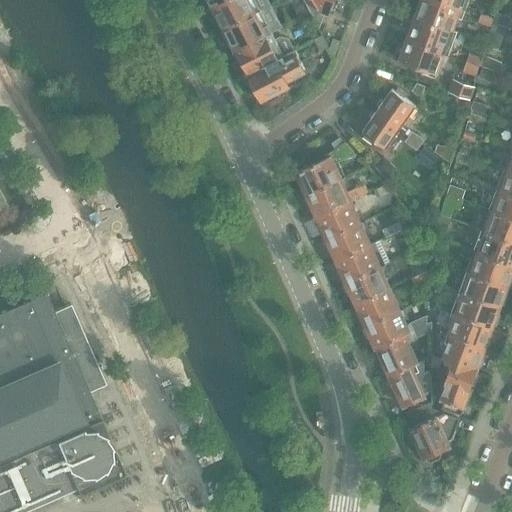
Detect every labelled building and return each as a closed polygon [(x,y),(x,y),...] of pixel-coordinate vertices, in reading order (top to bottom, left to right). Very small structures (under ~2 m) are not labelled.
[(225,0),(213,7),(225,29),(260,11),(254,0),(225,0)] [(314,0),(320,11),(329,14),(330,12),(333,10),(334,5),(334,1),(334,0),(314,0)] [(415,12),(416,15),(415,17),(452,31),(457,18),(462,19),(466,9),(439,0),(437,0),(437,1),(434,0),(421,0),(420,5),(418,7),(415,12)] [(468,0),(434,0),(437,1),(437,0),(439,0),(466,9),(468,0)] [(311,13),(306,3),(300,5),(297,13),(301,19),(311,13)] [(260,11),(225,29),(237,52),(272,33),(260,11)] [(493,19),(492,23),(507,28),(511,18),(496,12),(493,19)] [(481,15),(478,22),(491,27),(492,23),(493,19),(481,15)] [(421,44),(421,46),(448,56),(452,45),(447,44),(452,31),(415,17),(414,19),(412,21),(410,27),(411,30),(408,38),(421,44)] [(272,33),(237,52),(248,74),(284,55),(294,50),(289,40),(282,37),(276,40),(272,33)] [(323,36),(314,40),(320,52),(329,48),(323,36)] [(400,55),(401,58),(400,60),(422,68),(420,73),(435,78),(440,64),(444,66),(448,56),(421,46),(421,44),(408,38),(404,47),(402,49),(400,55)] [(333,39),(329,49),(334,57),(340,42),(333,39)] [(250,78),(249,80),(252,85),(254,86),(262,102),(265,101),(269,103),(278,98),(279,94),(279,93),(295,84),(296,81),(295,78),(306,72),(294,50),(284,55),(248,74),(249,75),(248,75),(250,78)] [(481,59),(479,66),(483,67),(498,73),(502,63),(483,54),(481,59)] [(466,62),(479,67),(479,66),(481,59),(469,55),(466,62)] [(466,62),(463,70),(476,74),(479,67),(466,62)] [(483,69),(480,78),(494,83),(498,73),(483,67),(483,69)] [(453,79),(448,93),(468,100),(473,87),(453,79)] [(417,83),(411,91),(417,95),(422,95),(425,87),(417,83)] [(377,111),(402,128),(416,106),(405,98),(407,95),(397,88),(395,92),(392,89),(377,111)] [(474,101),(472,110),(483,114),(486,105),(474,101)] [(365,134),(363,137),(372,144),(375,141),(387,149),(402,128),(377,111),(362,132),(365,134)] [(443,120),(434,150),(451,163),(462,125),(443,120)] [(409,130),(408,132),(422,142),(424,140),(409,130)] [(466,131),(464,138),(474,141),(477,135),(466,131)] [(422,142),(408,132),(406,134),(410,136),(406,142),(417,150),(422,142)] [(297,172),(301,182),(298,183),(303,194),(304,193),(305,195),(341,179),(341,178),(345,177),(338,162),(356,154),(346,144),(346,143),(345,143),(330,154),(323,155),(317,160),(319,162),(297,172)] [(459,152),(457,159),(468,163),(471,156),(459,152)] [(384,156),(375,165),(386,177),(396,169),(384,156)] [(511,171),(505,169),(497,189),(511,194),(511,171)] [(305,195),(306,197),(304,197),(309,208),(312,207),(316,216),(351,201),(362,196),(358,188),(347,193),(341,179),(305,195)] [(511,194),(497,189),(490,210),(506,216),(509,215),(511,216),(511,194)] [(321,226),(318,227),(323,237),(324,237),(325,239),(361,222),(351,201),(316,216),(321,226)] [(490,210),(482,231),(499,237),(502,236),(508,238),(509,241),(511,241),(511,216),(509,215),(506,216),(490,210)] [(449,219),(441,215),(437,227),(446,230),(449,219)] [(361,222),(325,239),(325,240),(324,241),(329,252),(332,250),(336,260),(371,244),(361,222)] [(419,222),(402,230),(405,238),(426,229),(419,222)] [(511,241),(509,241),(508,238),(502,236),(499,237),(482,231),(474,251),(491,258),(494,257),(500,259),(501,261),(511,265),(511,241)] [(336,260),(340,269),(337,271),(342,281),(343,281),(344,283),(381,266),(390,262),(380,240),(371,244),(336,260)] [(511,265),(501,261),(500,259),(494,257),(491,258),(474,251),(467,272),(484,278),(486,277),(492,279),(494,282),(508,287),(509,285),(511,286),(511,284),(511,265)] [(345,284),(344,285),(349,295),(351,294),(356,304),(391,288),(381,266),(344,283),(345,284)] [(413,278),(416,286),(428,281),(428,271),(413,278)] [(467,272),(459,292),(476,298),(479,297),(485,300),(486,302),(501,307),(501,305),(504,306),(508,295),(505,294),(508,287),(494,282),(492,279),(486,277),(484,278),(467,272)] [(450,289),(436,283),(436,298),(450,289)] [(360,313),(357,314),(362,325),(363,324),(364,327),(401,310),(391,288),(356,304),(360,313)] [(501,316),(498,315),(501,307),(486,302),(485,300),(479,297),(476,298),(459,292),(452,312),(469,319),(471,318),(477,320),(479,322),(493,328),(494,325),(497,326),(501,316)] [(0,511),(23,511),(75,489),(77,495),(125,474),(101,419),(100,420),(98,414),(99,414),(89,392),(106,385),(71,304),(55,311),(53,311),(46,293),(0,313),(0,511)] [(364,327),(365,328),(363,329),(368,339),(371,338),(375,348),(428,324),(428,314),(408,323),(401,310),(364,327)] [(444,332),(448,334),(461,339),(464,338),(470,340),(471,343),(486,348),(487,345),(489,346),(493,336),(491,335),(493,328),(479,322),(477,320),(471,318),(469,319),(452,312),(444,332)] [(383,362),(380,363),(385,374),(386,373),(388,376),(411,366),(418,363),(409,342),(432,332),(432,322),(428,324),(375,348),(376,348),(377,348),(383,362)] [(449,344),(444,356),(448,361),(452,363),(477,372),(476,372),(477,368),(478,368),(479,366),(482,367),(486,356),(483,355),(486,348),(471,343),(470,340),(464,338),(461,339),(448,334),(445,342),(449,344)] [(442,359),(432,355),(432,367),(439,368),(442,359)] [(476,374),(477,372),(452,363),(445,382),(447,383),(441,399),(445,400),(442,408),(446,409),(445,413),(460,419),(460,418),(459,418),(460,415),(461,415),(466,401),(469,402),(473,390),(471,389),(472,386),(474,387),(479,375),(476,374)] [(388,378),(387,378),(392,389),(395,387),(403,407),(425,397),(411,366),(388,376),(388,378)] [(432,408),(432,402),(419,408),(419,409),(420,408),(422,414),(433,409),(432,408)] [(433,409),(422,414),(426,422),(410,429),(407,434),(412,443),(417,445),(419,444),(426,461),(431,463),(440,459),(442,453),(441,451),(449,447),(447,441),(453,438),(460,419),(445,413),(433,409)]
